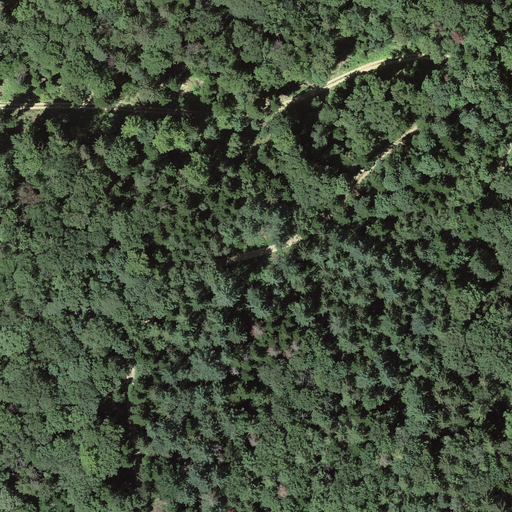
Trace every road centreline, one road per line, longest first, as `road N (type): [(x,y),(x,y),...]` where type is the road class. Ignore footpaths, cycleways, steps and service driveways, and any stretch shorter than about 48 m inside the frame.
road 1 (track): [(154,511),(126,381),(169,289),(251,237),(335,219),(451,109),(511,72)]
road 2 (track): [(0,106),(257,111),(389,60),(511,55)]
road 3 (track): [(396,511),(454,298),(511,137)]
